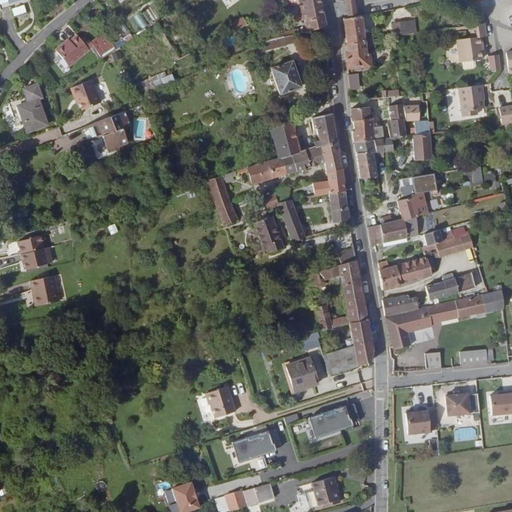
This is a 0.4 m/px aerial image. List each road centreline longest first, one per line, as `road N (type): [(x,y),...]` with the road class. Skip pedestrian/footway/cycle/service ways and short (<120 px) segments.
road 1 (tertiary): [(379,511),(378,322),(334,10)]
road 2 (track): [(217,491),(380,443)]
road 3 (track): [(239,385),(264,419),(381,384)]
road 4 (residential): [(96,0),(35,43),(0,85)]
